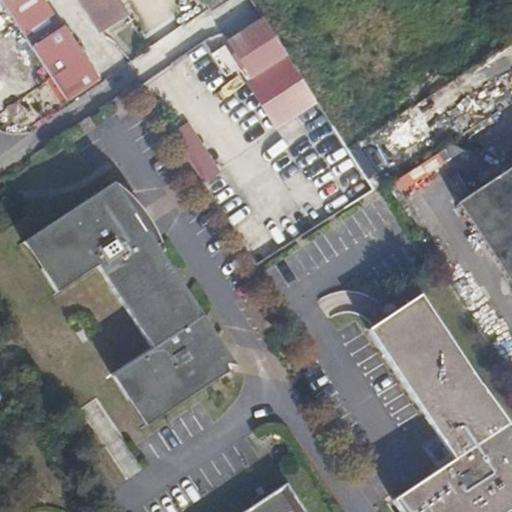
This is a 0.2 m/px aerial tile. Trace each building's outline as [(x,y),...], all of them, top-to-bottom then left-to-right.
[(100,87),(42,0),(0,0),(70,107),(100,87)] [(129,14),(119,0),(78,0),(100,34),(129,14)] [(226,0),(203,0),(211,11),(226,0)] [(287,54),(262,17),(227,39),(253,77),(287,54)] [(202,184),(219,173),(188,123),(171,133),(202,184)] [(422,178),(443,164),(437,155),(416,169),(422,178)] [(511,168),(462,201),(511,277),(511,168)] [(398,192),(420,183),(415,172),(393,181),(398,192)] [(132,203),(131,194),(122,179),(29,241),(50,265),(46,268),(62,292),(103,265),(157,349),(117,376),(133,399),(136,397),(150,425),(232,371),(215,367),(217,351),(223,351),(209,315),(183,274),(164,246),(158,241),(149,234),(142,227),(137,217),(132,203)] [(164,246),(131,194),(132,203),(137,217),(142,227),(149,234),(158,241),(164,246)] [(372,328),(438,428),(456,443),(463,455),(458,458),(396,500),(403,511),(494,511),(508,503),(504,497),(511,492),(511,427),(423,294),(372,328)] [(215,367),(232,371),(241,365),(209,315),(223,351),(217,351),(215,367)] [(456,443),(438,428),(458,458),(463,455),(456,443)] [(253,511),(305,511),(289,488),(253,511)]
